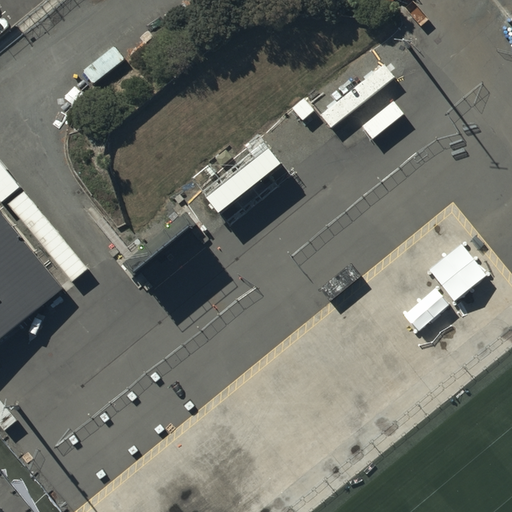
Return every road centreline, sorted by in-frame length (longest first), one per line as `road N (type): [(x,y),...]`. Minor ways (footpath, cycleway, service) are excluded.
road 1 (unknown): [(504,85),(157,360)]
road 2 (unknown): [(157,360),(0,135)]
